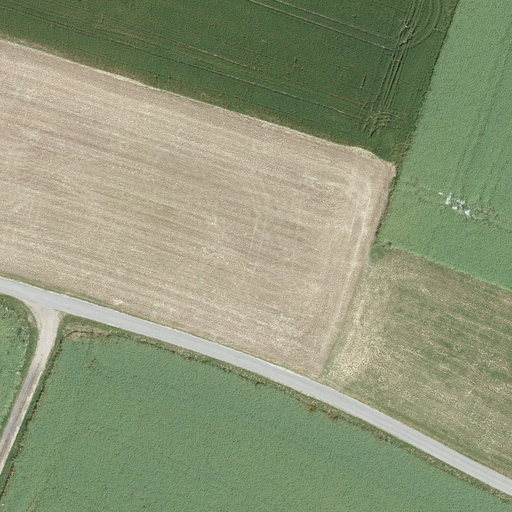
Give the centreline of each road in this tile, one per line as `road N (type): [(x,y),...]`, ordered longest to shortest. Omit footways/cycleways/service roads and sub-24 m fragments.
road 1 (unclassified): [(511,488),(239,359),(0,286)]
road 2 (track): [(0,467),(39,366),(51,301)]
